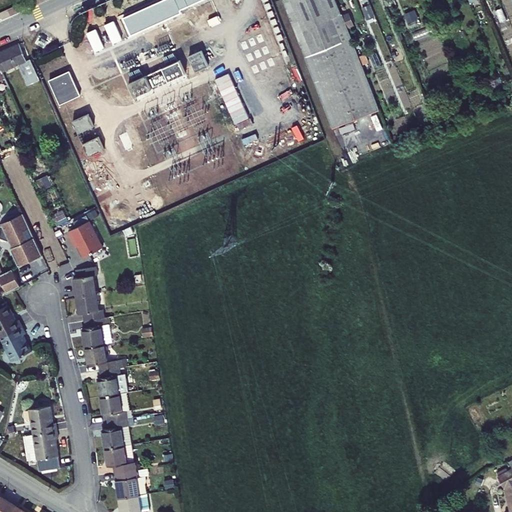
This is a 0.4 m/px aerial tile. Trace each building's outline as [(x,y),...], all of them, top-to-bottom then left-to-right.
[(176,0),(163,0),(162,1),(163,3),(138,15),(136,12),(124,18),(132,36),(182,13),(181,10),(176,0)] [(176,0),(181,10),(202,0),(176,0)] [(283,0),(333,129),(380,110),(342,16),(341,14),(341,15),(334,0),(283,0)] [(162,1),(136,12),(138,15),(163,3),(162,1)] [(363,8),(368,20),(375,17),(370,5),(363,8)] [(342,16),(347,29),(353,26),(348,13),(342,16)] [(27,61),(20,44),(0,52),(0,66),(2,71),(19,64),(28,85),(39,80),(40,80),(31,59),(30,60),(27,61)] [(202,51),(189,56),(193,64),(205,58),(202,51)] [(205,58),(193,64),(196,72),(209,66),(205,58)] [(180,60),(163,68),(169,81),(186,74),(180,60)] [(75,83),(70,71),(49,80),(55,92),(75,83)] [(146,76),(129,84),(135,97),(152,89),(146,76)] [(81,95),(75,83),(55,92),(60,105),(81,95)] [(89,114),(73,121),(79,133),(94,126),(89,114)] [(99,137),(84,144),(89,156),(105,149),(99,137)] [(1,225),(0,226),(0,237),(9,241),(12,248),(11,250),(19,266),(43,255),(23,213),(1,224),(2,226),(1,225)] [(90,221),(69,231),(74,241),(76,240),(85,257),(103,248),(90,221)] [(96,293),(94,276),(97,275),(96,266),(77,269),(78,278),(75,278),(77,296),(96,293)] [(13,269),(0,275),(0,276),(8,293),(21,286),(13,269)] [(99,310),(96,293),(77,296),(80,314),(84,313),(85,321),(104,318),(102,309),(99,310)] [(0,309),(0,335),(1,338),(22,327),(19,320),(16,321),(8,305),(0,309)] [(105,325),(104,318),(85,321),(86,328),(83,328),(86,347),(104,344),(101,326),(105,325)] [(22,327),(1,338),(13,361),(32,351),(24,335),(26,334),(22,327)] [(107,362),(104,344),(86,347),(89,365),(99,364),(100,370),(119,367),(124,367),(123,359),(107,362)] [(119,394),(116,375),(120,375),(119,367),(100,370),(102,377),(98,378),(101,397),(119,394)] [(130,410),(127,392),(119,394),(122,411),(126,411),(127,418),(133,417),(131,410),(130,410)] [(122,411),(119,394),(101,397),(103,415),(108,415),(109,421),(127,418),(126,411),(122,411)] [(33,434),(57,431),(56,423),(53,423),(51,406),(29,409),(33,434)] [(127,418),(109,421),(110,428),(102,430),(105,448),(124,445),(121,427),(128,426),(127,418)] [(131,444),(128,426),(121,427),(124,445),(131,444)] [(58,438),(57,431),(33,434),(37,459),(38,470),(60,467),(55,439),(58,438)] [(29,460),(37,459),(33,434),(25,436),(29,460)] [(134,462),(131,444),(124,445),(127,463),(134,462)] [(127,463),(124,445),(105,448),(108,467),(113,466),(114,473),(137,469),(136,461),(134,462),(127,463)] [(506,511),(511,511),(511,460),(510,462),(511,466),(511,469),(498,477),(505,488),(506,488),(508,492),(511,511),(506,511)] [(139,478),(137,469),(114,473),(115,481),(117,480),(119,498),(145,494),(143,485),(145,482),(144,477),(139,478)] [(148,511),(146,494),(145,494),(119,498),(121,511),(144,511),(145,511),(148,511)] [(3,497),(0,501),(0,511),(12,511),(17,506),(3,497)]
